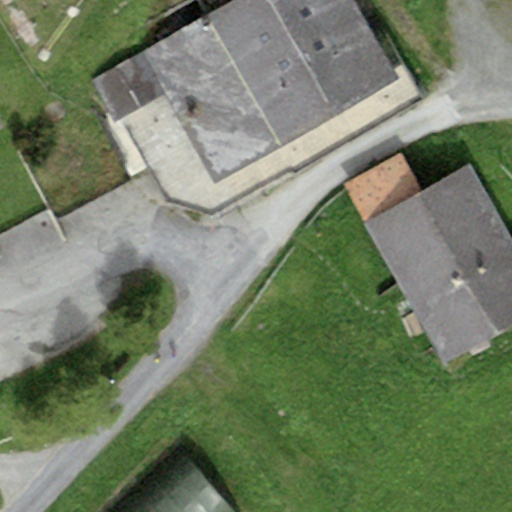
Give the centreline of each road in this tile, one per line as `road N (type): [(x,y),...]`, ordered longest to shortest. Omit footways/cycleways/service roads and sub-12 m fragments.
road 1 (unclassified): [(22,511),(232,276),(276,204)]
road 2 (track): [(0,306),(116,259),(164,253),(232,276)]
road 3 (track): [(276,204),(410,126),(490,97)]
